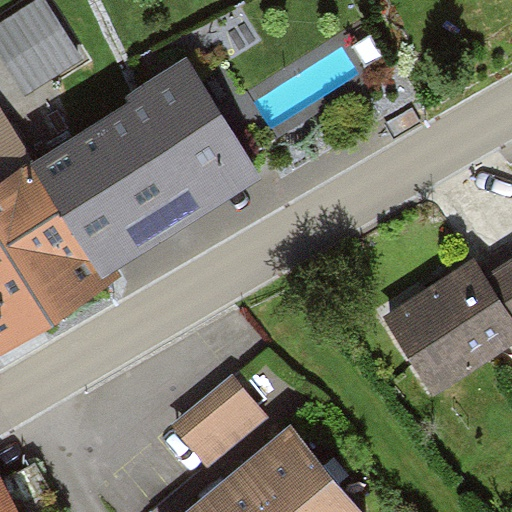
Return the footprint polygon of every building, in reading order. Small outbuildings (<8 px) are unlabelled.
[(41,2),(0,26),(0,53),(25,94),(78,61),(41,2)] [(34,167),(29,170),(0,187),(0,360),(118,288),(112,279),(262,186),(187,64),(124,103),(128,109),(34,167)] [(0,187),(29,170),(34,167),(0,110),(0,187)] [(511,264),(478,286),(511,338),(511,337),(511,264)] [(466,268),(383,320),(428,390),(511,338),(478,286),(466,268)] [(220,382),(166,434),(207,476),(261,424),(220,382)] [(347,511),(280,435),(192,511),(347,511)]
